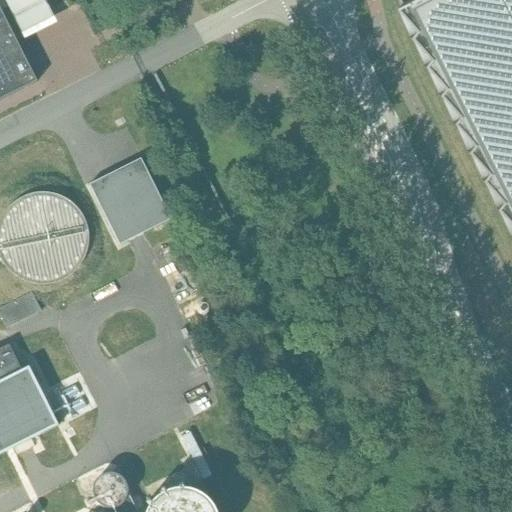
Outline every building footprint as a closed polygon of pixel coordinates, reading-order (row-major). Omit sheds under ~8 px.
[(0,0),(0,99),(36,82),(35,80),(28,68),(0,11),(8,7),(9,7),(15,17),(43,3),(41,0),(0,0)] [(511,0),(422,0),(402,11),(511,229),(511,0)] [(141,160),(89,186),(119,246),(171,220),(141,160)] [(38,197),(24,201),(13,208),(5,219),(0,231),(0,230),(0,251),(1,257),(7,268),(16,278),(27,285),(40,288),(53,288),(65,283),(77,275),(85,263),(90,250),(90,236),(86,222),(78,210),(66,202),(52,197),(38,197)] [(0,315),(6,329),(41,312),(31,293),(0,309),(0,315)] [(0,455),(58,426),(29,368),(21,371),(8,346),(0,350),(0,455)] [(78,375),(51,387),(62,411),(89,399),(78,375)] [(183,498),(171,503),(162,511),(161,511),(219,511),(216,507),(206,501),(194,498),(183,498)]
